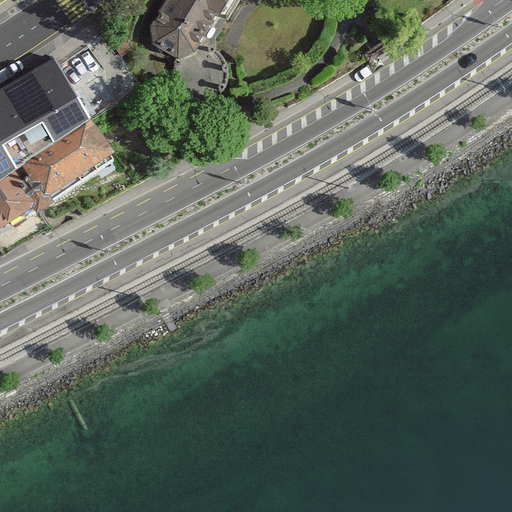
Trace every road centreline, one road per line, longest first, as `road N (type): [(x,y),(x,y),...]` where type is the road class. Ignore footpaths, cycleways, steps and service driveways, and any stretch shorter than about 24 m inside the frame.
road 1 (primary): [(0,320),(259,187),(511,32)]
road 2 (primary): [(505,0),(337,112),(0,285)]
